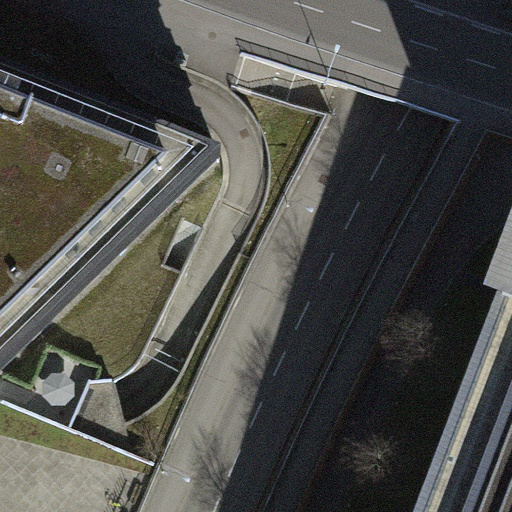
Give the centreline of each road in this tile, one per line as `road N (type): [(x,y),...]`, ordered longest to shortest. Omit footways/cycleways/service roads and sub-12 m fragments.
road 1 (residential): [(473,0),(265,398),(216,511)]
road 2 (primary): [(297,0),(511,71)]
